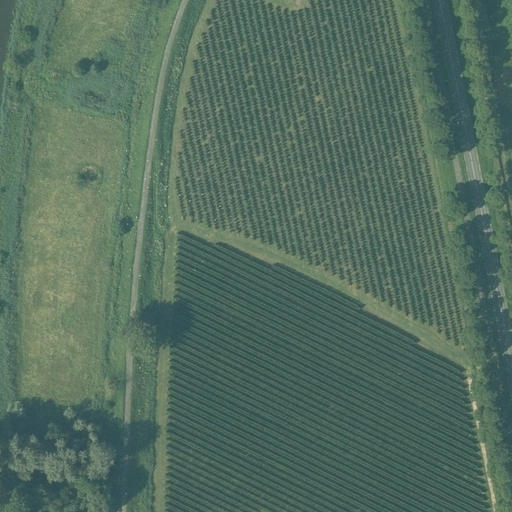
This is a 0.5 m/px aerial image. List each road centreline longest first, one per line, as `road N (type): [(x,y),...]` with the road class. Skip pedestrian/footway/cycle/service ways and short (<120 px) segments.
road 1 (unclassified): [(125,511),(126,390),(147,167),(169,42),(186,0)]
road 2 (track): [(93,0),(22,86),(38,118),(23,269),(32,403)]
road 3 (primary): [(511,364),(438,0)]
road 4 (track): [(494,511),(470,385)]
